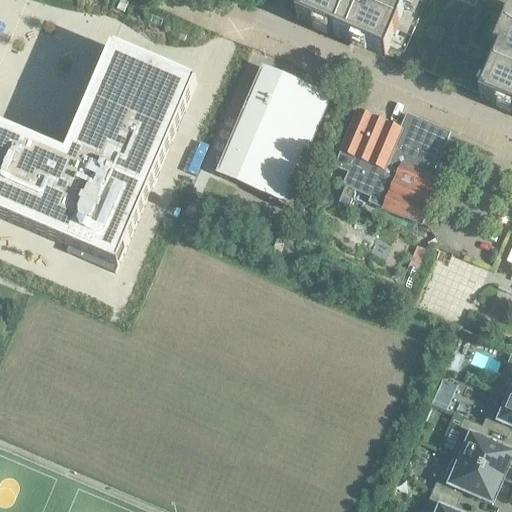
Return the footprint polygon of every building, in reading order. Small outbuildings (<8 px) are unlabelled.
[(457,0),(304,0),(296,20),(384,58),(386,55),(480,96),(479,98),(511,112),(511,8),(511,10),(489,0),(476,0),(474,7),(457,0)] [(0,130),(0,219),(53,242),(69,249),(66,254),(67,254),(68,255),(71,249),(116,269),(114,275),(115,275),(197,86),(112,49),(80,126),(75,138),(79,139),(69,161),(66,159),(0,130)] [(220,175),(239,183),(241,178),(280,194),(287,180),(292,182),(318,120),(313,118),(319,103),(281,87),(283,81),(264,73),(220,175)] [(357,113),(333,169),(347,175),(342,187),(370,199),(368,204),(421,227),(442,180),(439,173),(434,171),(449,136),(411,119),(405,121),(400,132),(357,113)] [(454,355),(447,371),(458,375),(464,359),(454,355)] [(486,418),(481,429),(487,432),(505,440),(510,429),(511,429),(511,399),(509,399),(498,424),(486,418)] [(487,432),(481,429),(463,421),(458,432),(464,435),(453,460),(503,481),(511,459),(511,455),(482,443),(487,432)] [(437,482),(432,494),(456,504),(461,493),(492,507),(503,481),(453,460),(442,485),(437,482)] [(440,510),(438,511),(452,511),(456,504),(432,494),(427,504),(440,510)]
